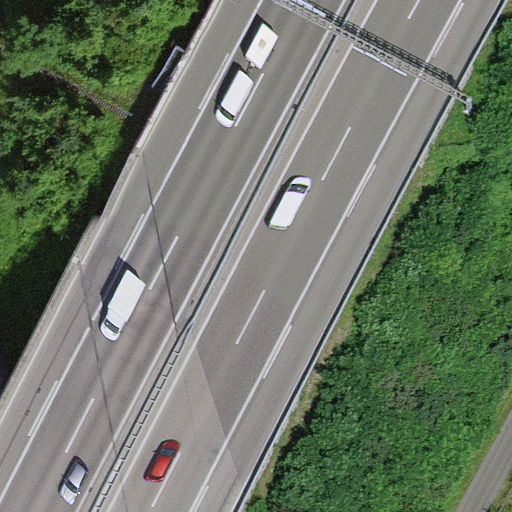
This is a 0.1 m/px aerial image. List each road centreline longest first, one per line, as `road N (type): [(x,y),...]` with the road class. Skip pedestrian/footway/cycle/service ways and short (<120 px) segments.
road 1 (motorway): [(149,511),(419,0)]
road 2 (motorway): [(303,0),(36,511)]
